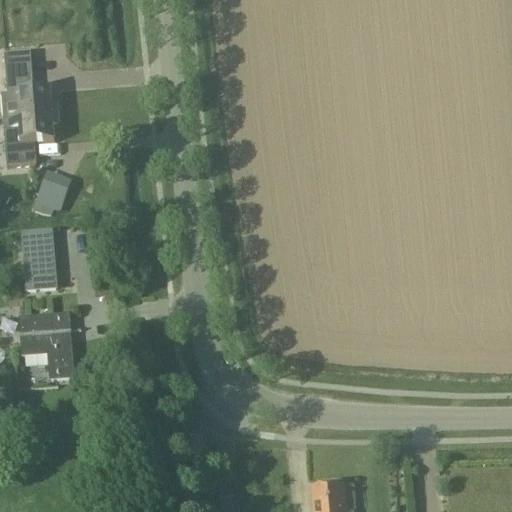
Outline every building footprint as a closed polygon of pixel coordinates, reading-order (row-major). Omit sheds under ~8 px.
[(0,81),(1,97),(16,95),(17,113),(3,114),(4,123),(58,119),(57,109),(52,110),(50,93),(25,95),(23,64),(0,65),(0,81)] [(58,119),(4,123),(4,133),(19,132),(21,151),(6,153),(7,166),(30,164),(30,148),(54,146),(53,130),(59,129),(58,119)] [(48,208),(66,207),(65,174),(46,175),(48,208)] [(60,291),(55,231),(23,234),(28,294),(60,291)] [(73,381),(67,320),(20,324),(23,360),(48,357),(50,383),(73,381)] [(345,511),(344,488),(311,491),(312,511),(345,511)]
